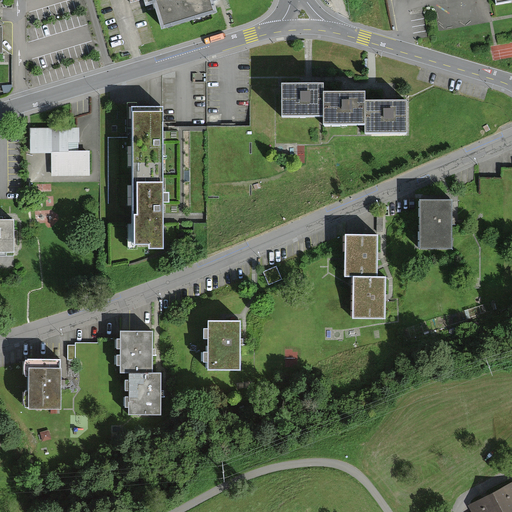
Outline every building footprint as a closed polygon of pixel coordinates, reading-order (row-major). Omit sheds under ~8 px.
[(145,0),(147,4),(154,2),(162,28),(215,12),(211,0),(145,0)] [(324,84),(282,85),(282,116),(324,116),(324,92),(324,84)] [(325,125),(365,124),(365,101),(365,92),(324,92),(324,116),(325,125)] [(365,133),(406,133),(406,100),(365,101),(365,124),(365,133)] [(133,172),(164,172),(164,104),(133,105),(133,172)] [(78,131),(35,130),(35,152),(55,153),(55,177),(92,178),(92,153),(78,153),(78,131)] [(164,191),(164,172),(133,172),(133,246),(147,246),(147,250),(165,250),(165,206),(174,206),(173,191),(164,191)] [(418,247),(451,247),(451,201),(418,201),(418,247)] [(0,253),(14,254),(14,222),(0,221),(0,253)] [(375,233),(341,234),(342,277),(350,277),(376,276),(375,233)] [(266,272),(268,283),(276,282),(274,270),(266,272)] [(350,277),(350,316),(383,316),(382,276),(376,276),(350,277)] [(238,322),(205,323),(207,371),(239,370),(238,322)] [(152,332),(119,333),(121,375),(128,374),(153,374),(152,332)] [(27,406),(61,407),(62,361),(28,360),(27,406)] [(153,374),(128,374),(130,417),(162,416),(160,373),(153,374)] [(511,511),(511,480),(466,504),(469,511),(511,511)]
